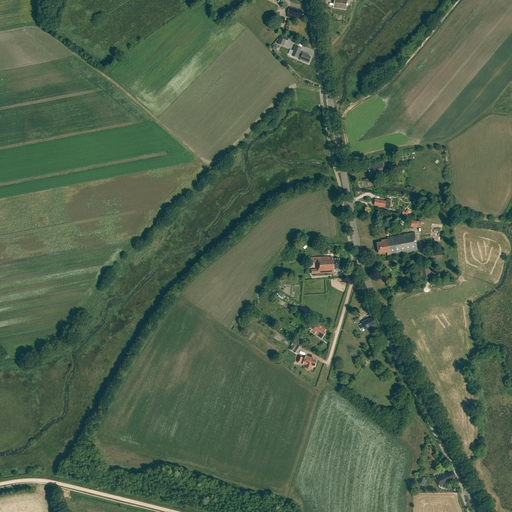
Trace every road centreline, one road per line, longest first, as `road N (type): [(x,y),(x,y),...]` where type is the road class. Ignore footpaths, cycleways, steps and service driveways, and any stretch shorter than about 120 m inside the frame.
road 1 (track): [(0,34),(36,27),(209,163),(291,88),(320,91)]
road 2 (secondary): [(477,511),(361,265)]
road 3 (secondary): [(361,265),(310,0)]
road 4 (track): [(335,172),(349,162),(348,109),(395,75),(459,0)]
road 5 (track): [(174,511),(57,482),(0,484)]
road 6 (track): [(281,511),(327,365)]
